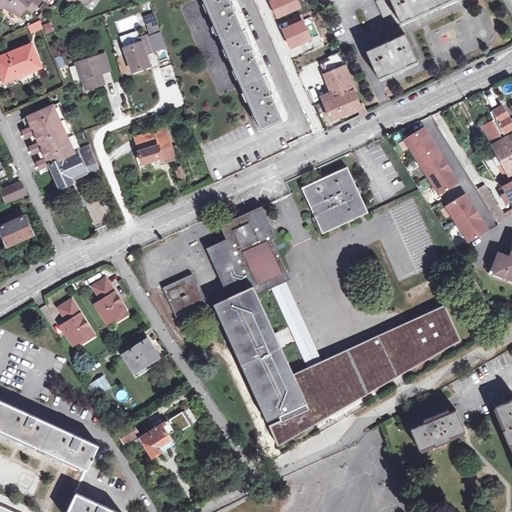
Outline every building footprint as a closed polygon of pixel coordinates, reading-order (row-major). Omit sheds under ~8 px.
[(0,0),(0,4),(5,8),(6,6),(14,12),(20,16),(27,8),(33,13),(42,0),(0,0)] [(276,123),(283,120),(275,100),(276,100),(272,92),(272,93),(255,56),(256,56),(253,48),(252,49),(236,12),(237,11),(233,4),(232,5),(230,0),(204,0),(257,119),(261,129),(276,123)] [(376,0),(389,26),(448,0),(376,0)] [(13,14),(14,12),(6,6),(5,8),(13,14)] [(155,13),(145,16),(151,35),(161,31),(155,13)] [(40,21),(28,26),(31,34),(44,29),(40,21)] [(46,34),(54,31),(51,22),(43,25),(46,34)] [(158,50),(165,47),(160,32),(153,35),(158,50)] [(407,32),(368,50),(380,76),(419,59),(407,32)] [(150,35),(138,40),(140,44),(124,50),(133,73),(149,67),(145,56),(156,51),(150,35)] [(332,118),(356,109),(361,107),(359,103),(353,90),(355,89),(344,65),(343,66),(333,40),(325,44),(332,61),(321,65),(331,91),(322,95),(332,118)] [(16,73),(17,76),(42,66),(32,44),(0,56),(0,73),(2,79),(16,73)] [(78,64),(87,91),(97,87),(96,85),(104,82),(101,73),(109,70),(104,55),(78,64)] [(70,68),(74,81),(80,79),(76,66),(70,68)] [(16,73),(2,79),(3,82),(17,76),(16,73)] [(296,87),(304,104),(312,100),(309,93),(307,94),(302,84),(296,87)] [(363,101),(359,103),(361,107),(356,109),(359,115),(368,112),(363,101)] [(22,120),(44,166),(50,163),(78,151),(80,150),(58,104),(22,120)] [(511,122),(502,105),(494,110),(504,132),(511,127),(511,122)] [(493,144),(508,173),(511,170),(511,132),(504,137),(496,118),(483,125),(491,141),(495,139),(496,142),(493,144)] [(135,137),(144,161),(162,155),(164,161),(176,156),(165,126),(135,137)] [(424,128),(405,140),(416,158),(435,146),(424,128)] [(100,167),(91,145),(80,150),(89,172),(100,167)] [(435,146),(416,158),(428,176),(447,164),(435,146)] [(61,188),(75,181),(76,182),(89,176),(78,151),(50,163),(61,188)] [(447,164),(428,176),(439,195),(459,183),(447,164)] [(181,166),(175,168),(179,181),(185,179),(181,166)] [(369,209),(349,166),(304,187),(324,230),(369,209)] [(485,185),(477,188),(498,222),(511,213),(511,178),(506,182),(510,188),(506,190),(504,191),(505,192),(509,199),(511,197),(511,207),(503,213),(485,185)] [(22,181),(1,190),(7,202),(28,193),(22,181)] [(446,205),(458,224),(477,212),(465,193),(446,205)] [(231,295),(214,302),(279,443),(316,420),(310,407),(354,387),(358,395),(394,375),(391,369),(402,364),(404,369),(451,341),(449,337),(459,332),(462,339),(464,337),(448,302),(446,303),(447,306),(418,319),(340,355),(343,361),(298,381),(258,292),(291,277),(273,237),(277,235),(263,205),(223,223),(229,237),(210,246),(227,286),(231,295)] [(33,233),(22,208),(10,214),(13,221),(0,226),(0,228),(7,245),(33,233)] [(477,212),(458,224),(470,242),(488,230),(482,220),(477,212)] [(492,270),(511,277),(511,247),(509,253),(500,249),(492,270)] [(179,318),(207,305),(204,296),(193,272),(164,285),(179,318)] [(122,311),(127,308),(109,277),(96,285),(104,299),(99,302),(111,322),(116,318),(123,314),(122,311)] [(231,295),(227,286),(204,296),(207,305),(214,302),(231,295)] [(76,343),(82,338),(89,335),(87,332),(94,328),(75,298),(62,305),(70,320),(64,324),(76,343)] [(123,314),(116,318),(118,322),(130,314),(127,308),(122,311),(123,314)] [(89,335),(82,338),(84,342),(97,334),(94,328),(87,332),(89,335)] [(148,337),(124,352),(135,370),(160,356),(148,337)] [(98,380),(105,392),(113,387),(105,375),(98,380)] [(105,392),(98,380),(89,386),(96,398),(105,392)] [(511,395),(511,396),(511,397),(507,400),(504,395),(494,399),(505,427),(502,428),(509,444),(511,442),(511,395)] [(0,427),(86,467),(90,457),(92,458),(94,454),(92,453),(96,443),(0,399),(0,427)] [(411,427),(420,449),(435,442),(436,445),(452,438),(451,436),(466,429),(456,408),(450,410),(448,407),(424,418),(425,421),(411,427)] [(192,424),(184,411),(171,419),(172,421),(170,422),(169,420),(163,423),(163,422),(154,427),(152,424),(145,428),(146,431),(141,435),(153,456),(178,438),(173,431),(177,429),(179,432),(192,424)] [(139,432),(133,423),(119,432),(125,441),(139,432)] [(119,511),(75,491),(65,511),(119,511)]
